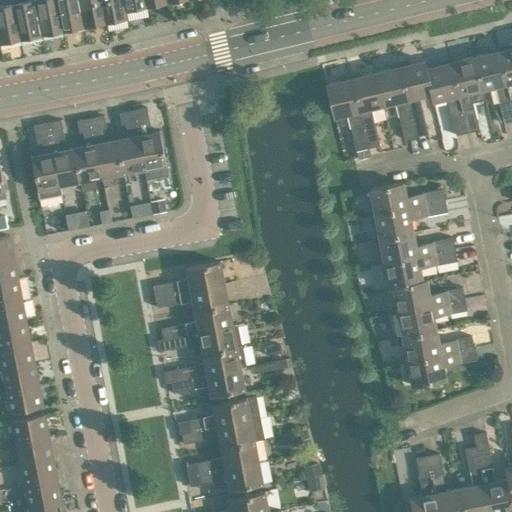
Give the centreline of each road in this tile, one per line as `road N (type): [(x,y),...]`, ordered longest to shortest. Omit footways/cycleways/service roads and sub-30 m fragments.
road 1 (residential): [(110,511),(60,252),(210,223),(179,61)]
road 2 (tertiary): [(179,61),(417,0)]
road 3 (tertiary): [(0,97),(179,61)]
road 4 (residential): [(511,340),(478,164)]
